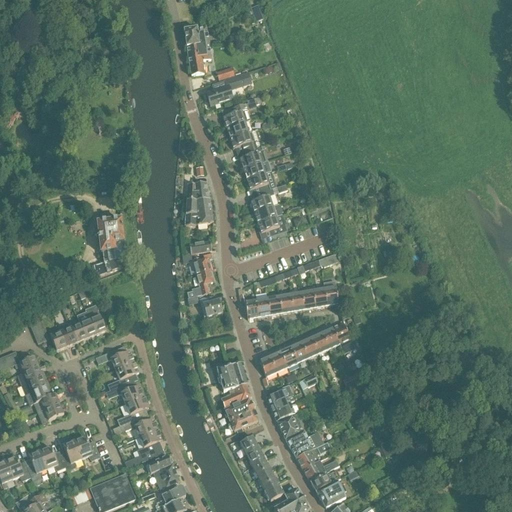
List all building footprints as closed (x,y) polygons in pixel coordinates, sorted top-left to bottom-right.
[(257,9),(250,11),(256,25),(263,23),(257,9)] [(186,50),(209,46),(206,29),(197,32),(197,30),(184,33),(186,50)] [(209,46),(186,50),(191,79),(203,77),(202,63),(210,62),(209,46)] [(231,69),(215,74),(218,83),(234,78),(231,69)] [(250,83),(247,75),(228,82),(230,89),(250,83)] [(206,95),(210,108),(232,101),(228,88),(206,95)] [(248,107),(245,108),(247,114),(257,111),(254,102),(247,104),(248,107)] [(226,130),(244,124),(250,122),(247,114),(245,108),(244,105),(231,110),(234,116),(223,120),(226,130)] [(229,140),(248,134),(244,124),(226,130),(229,140)] [(246,153),(258,149),(253,133),(248,134),(229,140),(233,151),(244,148),(246,153)] [(243,171),(258,166),(266,164),(261,148),(258,149),(246,153),(248,158),(239,161),(243,171)] [(246,182),(262,177),(258,166),(243,171),(246,182)] [(203,168),(195,169),(196,178),(203,177),(203,168)] [(262,177),(246,182),(250,192),(258,190),(259,195),(272,191),(276,189),(271,174),(262,177)] [(187,186),(186,203),(195,203),(208,201),(206,185),(195,186),(187,186)] [(285,187),(276,190),(278,196),(287,192),(285,187)] [(254,214),(282,205),(279,200),(273,202),(272,197),(274,197),(272,191),(259,195),(261,201),(250,204),(254,214)] [(197,227),(213,225),(209,201),(208,201),(195,203),(186,203),(185,229),(195,229),(195,226),(197,226),(197,227)] [(257,225),(284,216),(285,214),(285,212),(284,211),(283,209),(282,205),(254,214),(257,225)] [(284,216),(257,225),(261,236),(272,232),(273,237),(289,232),(288,226),(288,224),(287,221),(286,219),(284,217),(284,216)] [(121,222),(97,225),(100,256),(102,256),(103,265),(93,268),(97,279),(120,271),(118,266),(118,263),(126,262),(121,222)] [(190,257),(191,257),(211,253),(210,245),(189,248),(190,257)] [(318,263),(320,268),(328,265),(329,267),(336,265),(334,257),(318,263)] [(196,277),(211,273),(208,263),(200,265),(199,261),(192,263),(196,277)] [(307,267),(309,272),(320,268),(318,263),(307,267)] [(309,272),(307,267),(297,271),(298,276),(309,272)] [(298,276),(297,271),(286,275),(287,281),(298,276)] [(211,273),(196,277),(200,290),(192,292),(192,294),(187,296),(188,300),(200,297),(200,298),(208,296),(207,290),(206,286),(214,284),(211,273)] [(275,279),(276,285),(287,281),(286,275),(275,279)] [(264,283),(265,289),(276,285),(275,279),(264,283)] [(265,289),(264,283),(256,286),(258,291),(265,289)] [(323,285),(323,289),(327,309),(338,307),(337,298),(338,298),(339,295),(339,291),(336,290),(335,290),(334,284),(323,285)] [(312,293),(315,311),(327,309),(323,289),(318,289),(319,292),(312,293)] [(301,295),(304,313),(315,311),(312,293),(312,291),(306,292),(307,294),(301,295)] [(304,313),(301,295),(290,297),(293,315),(304,313)] [(202,304),(200,298),(200,297),(188,300),(190,307),(202,304)] [(293,315),(290,297),(278,299),(281,317),(293,315)] [(205,317),(206,320),(222,316),(218,302),(215,303),(213,298),(204,301),(206,306),(202,307),(204,314),(204,315),(204,318),(205,317)] [(259,321),(256,303),(244,305),(242,298),(239,299),(241,307),(244,306),(247,323),(259,321)] [(281,317),(278,299),(267,301),(270,319),(281,317)] [(62,311),(66,309),(63,301),(58,303),(62,311)] [(270,319),(267,301),(256,303),(259,321),(270,319)] [(88,320),(95,337),(106,333),(98,316),(97,313),(93,315),(95,317),(88,320)] [(28,324),(39,319),(37,315),(27,322),(28,324)] [(78,324),(86,341),(95,337),(88,320),(87,317),(84,319),(85,321),(78,324)] [(39,319),(28,324),(30,330),(41,325),(39,319)] [(69,328),(76,345),(86,341),(78,324),(77,321),(74,323),(75,326),(69,328)] [(41,325),(30,330),(33,335),(44,331),(41,325)] [(76,345),(69,328),(67,326),(64,327),(65,330),(59,332),(66,349),(76,345)] [(343,326),(332,331),(340,347),(344,356),(354,351),(350,342),(352,341),(349,335),(347,335),(343,326)] [(66,349),(59,332),(58,330),(54,331),(55,334),(49,336),(56,354),(66,349)] [(35,340),(46,336),(44,331),(33,335),(35,340)] [(322,336),(329,352),(340,347),(332,331),(322,336)] [(46,336),(35,340),(37,346),(48,342),(46,336)] [(311,340),(319,356),(329,352),(322,336),(311,340)] [(301,345),(308,361),(319,356),(311,340),(301,345)] [(291,350),(298,366),(308,361),(301,345),(291,350)] [(115,372),(133,365),(129,354),(126,355),(124,349),(95,361),(98,367),(111,362),(115,372)] [(280,354),(288,371),(298,366),(291,350),(280,354)] [(14,368),(20,365),(15,354),(10,357),(14,368)] [(270,359),(277,375),(288,371),(280,354),(270,359)] [(4,359),(9,370),(14,368),(10,357),(4,359)] [(9,370),(4,359),(0,360),(0,364),(3,372),(9,370)] [(20,365),(14,368),(16,371),(18,370),(21,376),(38,369),(34,359),(20,365)] [(277,375),(270,359),(258,364),(266,380),(262,381),(264,389),(268,388),(266,380),(277,375)] [(133,365),(115,372),(119,382),(115,384),(118,390),(118,391),(133,384),(133,385),(137,383),(135,376),(138,375),(133,365)] [(242,365),(216,372),(223,395),(225,394),(227,399),(237,394),(236,390),(246,387),(248,386),(242,365)] [(21,376),(17,378),(21,388),(42,379),(45,378),(43,373),(40,375),(38,369),(21,376)] [(359,373),(352,377),(356,385),(363,381),(359,373)] [(352,377),(348,379),(352,387),(356,385),(352,377)] [(304,382),(299,385),(302,392),(307,390),(317,385),(314,378),(304,382)] [(42,379),(21,388),(25,398),(26,397),(46,389),(49,388),(47,383),(44,385),(42,379)] [(125,407),(143,399),(139,388),(135,390),(133,385),(133,384),(118,391),(118,390),(114,392),(117,398),(121,396),(125,407)] [(225,412),(249,401),(251,400),(246,387),(236,390),(237,394),(227,399),(221,402),(225,412)] [(278,395),(267,400),(270,408),(292,399),(294,398),(293,394),(292,394),(289,388),(277,393),(278,395)] [(26,397),(25,398),(28,406),(29,408),(33,406),(50,399),(46,389),(26,397)] [(365,394),(369,403),(380,398),(376,389),(365,394)] [(307,390),(302,392),(306,400),(311,398),(307,390)] [(33,406),(37,416),(42,414),(59,407),(55,397),(50,399),(33,406)] [(312,398),(307,401),(311,409),(316,407),(312,398)] [(143,399),(125,407),(129,417),(125,419),(128,425),(146,417),(144,411),(148,410),(143,399)] [(292,399),(270,408),(274,415),(291,408),(289,405),(294,403),(292,399)] [(381,399),(372,404),(375,412),(385,407),(381,399)] [(229,423),(254,412),(255,410),(253,405),(250,404),(249,401),(225,412),(224,412),(225,415),(224,417),(226,420),(228,421),(229,423)] [(291,408),(274,415),(277,423),(299,414),(295,406),(291,408)] [(47,424),(63,417),(59,407),(42,414),(37,416),(42,428),(47,426),(47,424)] [(254,412),(229,423),(234,434),(258,423),(254,413),(254,412)] [(128,425),(119,429),(122,435),(134,430),(138,440),(157,432),(153,421),(149,423),(146,417),(128,425)] [(289,449),(307,440),(303,433),(298,420),(297,420),(296,417),(278,425),(285,442),(289,449)] [(413,428),(401,435),(407,447),(420,440),(413,428)] [(157,432),(138,440),(143,450),(139,452),(144,464),(164,456),(159,444),(162,443),(157,432)] [(74,444),(81,462),(88,459),(91,464),(100,460),(93,444),(87,447),(84,439),(74,444)] [(246,458),(258,451),(260,450),(258,446),(256,447),(252,439),(239,446),(246,458)] [(307,440),(289,449),(295,460),(327,445),(324,440),(316,443),(317,446),(312,449),(307,440)] [(392,442),(381,447),(386,457),(397,452),(392,442)] [(81,462),(74,444),(63,448),(66,455),(60,458),(65,470),(67,474),(75,470),(74,465),(81,462)] [(327,445),(295,460),(303,473),(320,464),(317,459),(330,452),(327,445)] [(39,454),(46,472),(54,469),(57,474),(65,470),(60,458),(59,454),(53,457),(50,449),(39,454)] [(252,469),(264,463),(266,462),(264,458),(262,459),(258,451),(246,458),(252,469)] [(46,472),(39,454),(28,458),(31,466),(26,468),(31,480),(34,489),(42,485),(40,475),(46,472)] [(150,476),(171,467),(171,466),(172,464),(171,460),(168,460),(168,458),(146,467),(150,476)] [(4,464),(12,482),(19,479),(22,484),(31,480),(26,468),(24,464),(18,467),(15,459),(4,464)] [(264,463),(252,469),(258,481),(271,474),(273,473),(270,469),(269,470),(264,463)] [(320,464),(303,473),(310,484),(329,474),(329,473),(338,469),(336,463),(322,469),(320,464)] [(12,482),(4,464),(0,465),(0,483),(4,492),(6,491),(5,485),(12,482)] [(172,467),(171,467),(153,475),(160,492),(179,484),(172,467)] [(316,495),(337,483),(340,482),(336,473),(327,478),(326,478),(310,486),(316,495)] [(271,474),(258,481),(264,492),(277,486),(279,485),(277,481),(275,482),(271,474)] [(90,492),(97,511),(112,511),(135,503),(125,477),(90,492)] [(337,483),(316,495),(316,496),(317,496),(320,501),(319,501),(322,505),(325,510),(325,511),(326,511),(345,501),(342,495),(345,494),(342,488),(340,489),(337,483)] [(277,486),(264,492),(270,504),(283,497),(285,496),(283,492),(281,493),(277,486)] [(155,509),(157,511),(159,511),(180,501),(185,499),(186,496),(182,489),(180,489),(175,491),(175,492),(162,499),(164,503),(156,506),(157,508),(155,509)] [(368,491),(361,495),(363,500),(370,496),(368,491)] [(153,492),(140,497),(142,503),(156,498),(153,492)] [(287,504),(274,511),(309,511),(297,492),(284,499),(287,504)] [(26,507),(33,502),(30,496),(22,501),(26,507)] [(33,502),(26,507),(28,511),(43,511),(40,508),(46,504),(42,496),(33,502)] [(19,511),(26,507),(22,501),(15,506),(19,511)] [(185,511),(180,501),(159,511),(185,511)]
